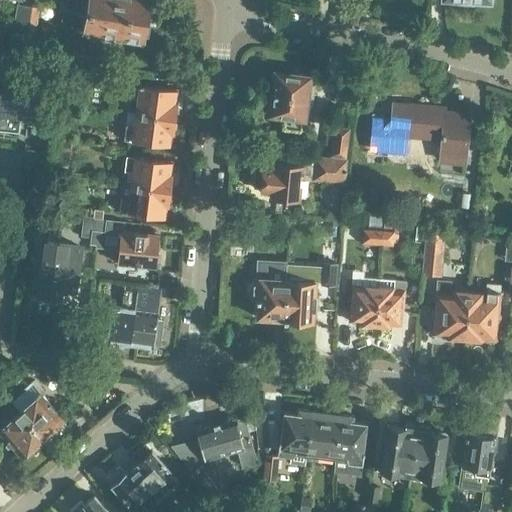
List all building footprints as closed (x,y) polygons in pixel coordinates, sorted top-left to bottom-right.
[(65,0),(64,6),(61,25),(99,31),(98,34),(142,41),(143,34),(147,35),(149,23),(145,22),(147,14),(150,15),(152,4),(148,3),(148,0),(65,0)] [(18,5),(11,45),(25,47),(25,46),(32,7),(18,5)] [(121,75),(108,73),(107,86),(119,86),(121,75)] [(272,73),(269,91),(274,92),(271,114),(310,119),(314,87),(307,86),(308,78),(272,73)] [(130,99),(129,111),(136,112),(136,114),(175,119),(175,115),(178,113),(179,108),(177,105),(177,102),(175,101),(177,90),(132,84),(130,99)] [(25,92),(0,89),(0,129),(20,132),(22,117),(29,118),(29,117),(37,118),(39,101),(24,99),(25,92)] [(375,120),(373,148),(407,151),(408,136),(408,135),(443,138),(441,159),(465,161),(469,115),(433,112),(433,107),(394,104),(393,121),(375,120)] [(136,112),(129,111),(124,140),(169,146),(171,134),(173,134),(173,131),(176,130),(176,124),(175,121),(175,119),(136,114),(136,112)] [(73,125),(57,123),(55,139),(71,141),(73,125)] [(335,128),(332,156),(345,158),(349,129),(335,128)] [(54,141),(51,172),(69,174),(71,142),(54,141)] [(127,156),(123,184),(170,191),(171,186),(173,185),(174,179),(172,177),(173,174),(170,173),(171,162),(127,156)] [(258,177),(257,184),(261,188),(260,192),(274,193),(274,200),(298,202),(301,180),(323,183),(323,181),(345,183),(346,162),(321,159),(316,158),(295,156),(294,166),(277,164),(276,170),(262,169),(261,174),(258,177)] [(170,191),(123,184),(121,200),(120,212),(164,217),(166,206),(168,206),(168,203),(171,201),(172,196),(170,193),(170,191)] [(52,192),(50,211),(61,212),(64,194),(62,194),(52,192)] [(384,229),(382,228),(380,246),(395,247),(396,229),(393,229),(393,215),(385,214),(384,229)] [(96,217),(86,216),(83,236),(92,237),(93,231),(102,232),(103,219),(96,218),(96,217)] [(288,219),(276,218),(275,231),(287,231),(288,219)] [(429,219),(424,273),(441,274),(446,221),(429,219)] [(362,245),(380,246),(382,228),(363,227),(362,245)] [(160,234),(122,230),(119,262),(157,266),(157,264),(161,261),(161,254),(158,251),(160,234)] [(59,295),(60,286),(75,288),(79,258),(78,257),(80,247),(65,245),(66,244),(48,241),(45,259),(40,259),(38,274),(43,274),(40,293),(42,293),(41,300),(55,303),(56,294),(59,295)] [(337,255),(324,254),(322,282),(335,283),(337,255)] [(286,280),(287,264),(260,263),(259,278),(254,278),(254,282),(250,285),(250,291),(253,295),(253,299),(255,299),(255,301),(258,301),(257,317),(283,319),(286,280)] [(303,282),(286,280),(283,319),(283,321),(288,321),(290,323),(296,323),(299,322),(313,323),(316,281),(315,281),(315,273),(304,272),(303,282)] [(359,323),(374,324),(378,279),(363,277),(363,278),(354,277),(350,318),(359,319),(359,323)] [(378,279),(374,324),(391,326),(391,321),(402,322),(404,290),(395,290),(396,280),(378,279)] [(464,338),(468,292),(449,290),(450,282),(438,281),(437,292),(436,292),(433,334),(445,335),(445,336),(449,336),(450,337),(452,338),(454,338),(457,338),(460,338),(461,338),(464,338)] [(123,306),(113,305),(108,341),(129,344),(133,309),(141,310),(144,287),(126,285),(123,306)] [(468,292),(464,338),(468,338),(469,339),(472,339),(475,340),(478,339),(479,339),(484,339),(496,339),(500,297),(498,297),(499,286),(487,285),(487,293),(468,292)] [(156,320),(160,289),(144,287),(141,310),(133,309),(129,344),(152,347),(152,344),(160,345),(163,321),(156,320)] [(61,371),(60,386),(73,386),(73,371),(61,371)] [(22,411),(19,413),(43,440),(46,437),(49,438),(54,434),(54,430),(65,420),(34,384),(13,402),(22,411)] [(305,457),(311,410),(298,408),(298,413),(281,411),(280,420),(282,421),(280,441),(279,441),(279,444),(280,444),(278,454),(292,455),(291,462),(306,464),(307,457),(305,457)] [(305,457),(307,457),(333,461),(339,414),(311,410),(305,457)] [(42,441),(43,440),(19,413),(0,429),(0,434),(21,459),(32,449),(37,450),(42,445),(42,441)] [(339,414),(333,461),(338,461),(336,471),(361,474),(366,432),(369,432),(370,423),(353,420),(354,416),(339,414)] [(198,430),(200,438),(171,446),(185,464),(186,464),(196,483),(194,485),(205,502),(218,491),(205,471),(217,467),(214,457),(238,450),(242,467),(257,463),(244,417),(235,420),(235,419),(198,430)] [(409,485),(411,476),(418,426),(406,424),(404,427),(387,425),(386,433),(384,437),(386,437),(381,472),(397,474),(395,483),(409,485)] [(418,426),(411,476),(440,480),(445,446),(446,446),(445,441),(447,434),(431,432),(430,427),(418,426)] [(487,476),(489,477),(493,449),(496,449),(498,438),(485,436),(485,434),(469,431),(468,437),(466,436),(465,440),(467,440),(466,449),(465,449),(459,486),(484,490),(480,511),(486,511),(496,511),(501,487),(485,484),(487,476)] [(166,487),(177,478),(151,449),(151,450),(145,443),(132,455),(138,461),(137,462),(138,463),(131,469),(164,506),(175,497),(166,487)] [(266,455),(263,481),(274,483),(278,457),(266,455)] [(157,511),(164,506),(131,469),(127,473),(126,472),(125,472),(120,466),(106,478),(112,484),(111,485),(135,511),(138,511),(148,504),(154,511),(157,511)] [(243,490),(238,484),(232,490),(237,496),(243,490)] [(380,488),(369,486),(367,499),(378,500),(380,488)] [(81,500),(69,510),(70,511),(108,511),(93,495),(83,503),(81,500)] [(303,496),(302,511),(312,511),(313,497),(303,496)] [(437,510),(447,511),(450,498),(439,496),(437,510)]
